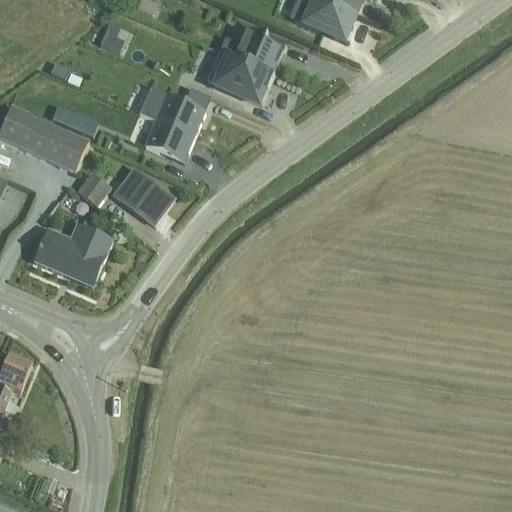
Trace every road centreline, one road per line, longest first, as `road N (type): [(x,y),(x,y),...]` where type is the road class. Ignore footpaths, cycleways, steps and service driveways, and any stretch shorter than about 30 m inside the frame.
road 1 (residential): [(79,359),(120,335),(228,202),(505,0)]
road 2 (residential): [(94,511),(98,431),(79,359)]
